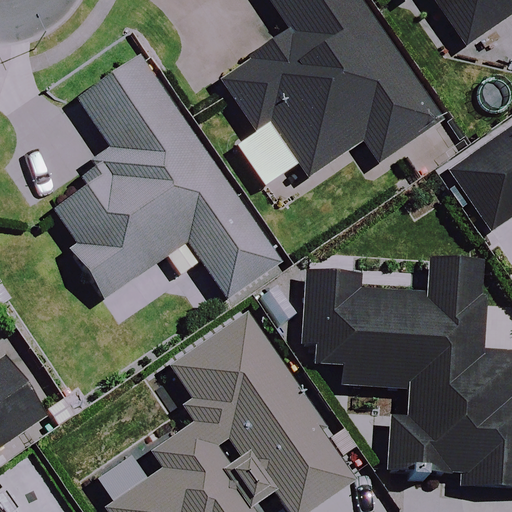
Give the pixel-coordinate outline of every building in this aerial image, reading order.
[(435,133),(344,0),(262,0),(288,38),(221,83),(256,135),(232,152),(260,194),(296,170),(308,187),(363,149),(378,172),(435,133)] [(511,0),(394,0),(402,11),(415,2),(455,59),(511,19),(511,0)] [(102,305),(183,249),(204,280),(223,306),(273,271),(130,68),(72,109),(104,155),(87,167),(99,184),(44,223),(102,305)] [(491,242),(511,226),(511,134),(448,181),(491,242)] [(481,274),(423,271),(421,298),(360,294),(360,286),(306,283),(301,377),(341,379),(340,393),(409,397),(407,428),(388,426),(385,480),(460,484),(460,495),(511,498),(511,362),(477,360),(481,274)] [(255,511),(273,501),(278,511),(323,511),(352,495),(282,379),(287,376),(253,318),(167,370),(191,410),(171,422),(182,439),(149,458),(162,478),(140,491),(126,468),(90,489),(103,511),(255,511)] [(0,451),(39,424),(0,368),(0,451)]
